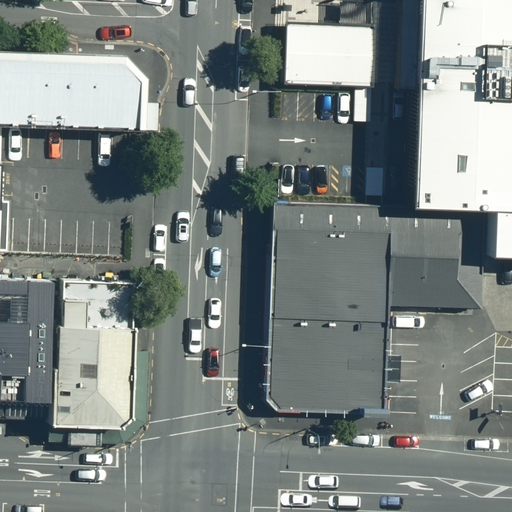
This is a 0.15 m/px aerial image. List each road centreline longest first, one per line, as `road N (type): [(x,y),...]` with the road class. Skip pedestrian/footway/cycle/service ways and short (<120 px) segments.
road 1 (tertiary): [(207,0),(192,486)]
road 2 (residential): [(511,498),(192,486)]
road 3 (unclassified): [(192,486),(0,478)]
